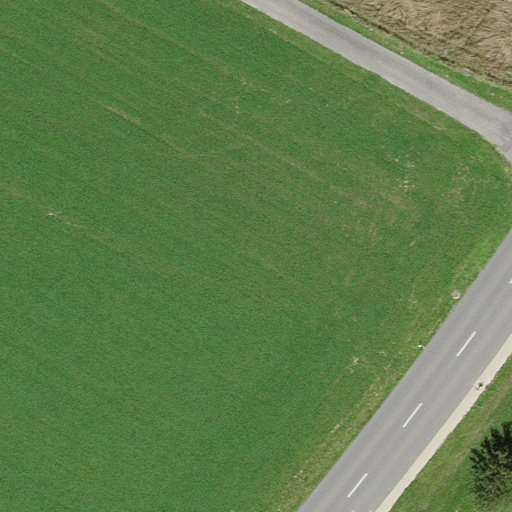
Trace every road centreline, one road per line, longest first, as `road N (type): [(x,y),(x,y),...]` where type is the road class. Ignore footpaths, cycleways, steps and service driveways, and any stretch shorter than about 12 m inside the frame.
road 1 (tertiary): [(511,273),(340,511)]
road 2 (track): [(280,0),(511,131)]
